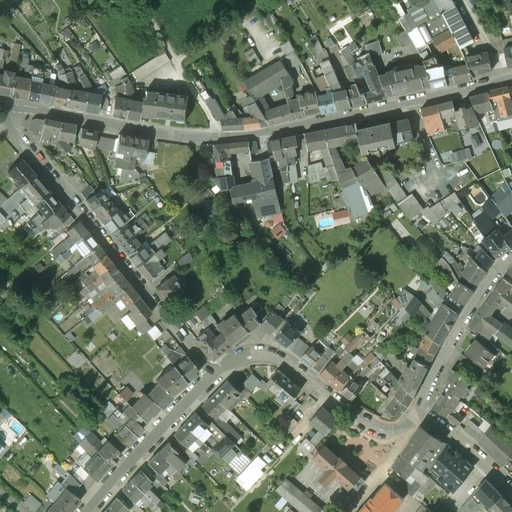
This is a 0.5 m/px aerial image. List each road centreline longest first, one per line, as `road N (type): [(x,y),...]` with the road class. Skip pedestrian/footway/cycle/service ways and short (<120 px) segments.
road 1 (tertiary): [(11,107),(223,137),(511,79)]
road 2 (residential): [(10,115),(16,133),(214,375)]
road 3 (residential): [(214,375),(248,353),(271,352),(377,426),(410,428),(418,410)]
road 4 (residential): [(85,511),(214,375)]
road 5 (residential): [(418,410),(465,319),(511,258)]
road 6 (track): [(140,0),(223,137)]
road 7 (residential): [(418,410),(511,489)]
